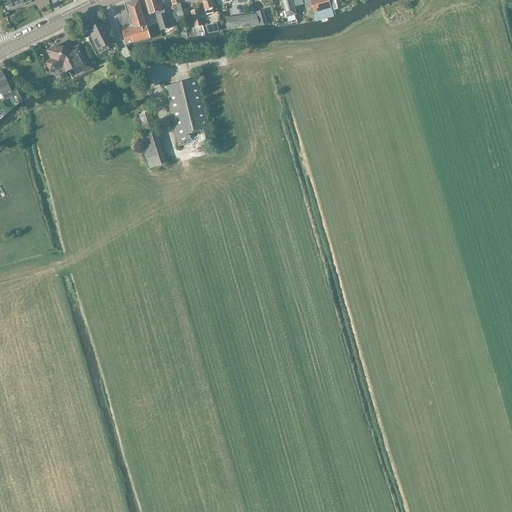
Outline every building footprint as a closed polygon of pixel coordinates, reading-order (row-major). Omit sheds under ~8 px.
[(142,0),(144,3),(139,4),(142,16),(147,15),(153,14),(154,16),(156,15),(162,35),(175,31),(173,27),(169,28),(165,14),(164,15),(163,11),(161,4),(160,5),(158,0),(142,0)] [(170,0),(174,12),(172,13),(175,23),(184,20),(183,16),(184,16),(180,3),(178,0),(170,0)] [(210,1),(211,1),(210,0),(197,0),(198,4),(203,3),(206,15),(213,13),(212,8),(210,1)] [(293,7),(291,0),(281,0),(285,11),(286,11),(288,17),(295,15),(293,9),(294,9),(293,7)] [(309,0),(310,2),(315,21),(333,15),(328,0),(309,0)] [(329,0),(333,11),(341,8),(339,0),(329,0)] [(132,25),(121,29),(125,45),(149,38),(142,16),(139,4),(138,1),(126,5),(132,25)] [(204,33),(202,26),(197,10),(190,12),(195,28),(196,34),(204,33)] [(263,11),(256,12),(260,26),(266,24),(263,11)] [(256,14),(240,16),(241,28),(259,26),(256,14)] [(240,16),(225,18),(226,30),(241,28),(240,16)] [(92,39),(88,41),(94,52),(113,43),(108,34),(107,34),(102,24),(88,30),(92,39)] [(69,51),(67,46),(61,48),(59,45),(47,51),(51,60),(45,63),(50,73),(63,67),(65,72),(76,67),(80,73),(89,68),(78,47),(69,51)] [(7,85),(1,73),(0,72),(0,103),(5,102),(5,103),(14,99),(12,95),(17,92),(13,83),(7,85)] [(198,79),(191,80),(164,87),(178,147),(212,138),(198,79)] [(160,165),(158,156),(161,156),(155,131),(143,134),(151,167),(160,165)]
